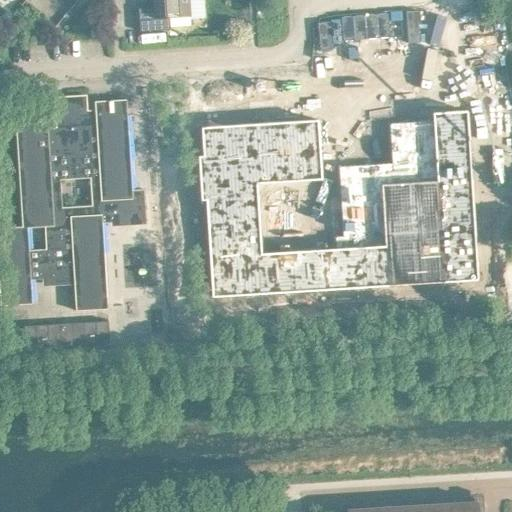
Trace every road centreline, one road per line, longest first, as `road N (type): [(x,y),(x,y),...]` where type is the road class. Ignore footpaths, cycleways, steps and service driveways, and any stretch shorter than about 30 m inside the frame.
road 1 (residential): [(0,73),(255,58),(281,49),(326,0)]
road 2 (residential): [(301,511),(300,488),(511,477)]
